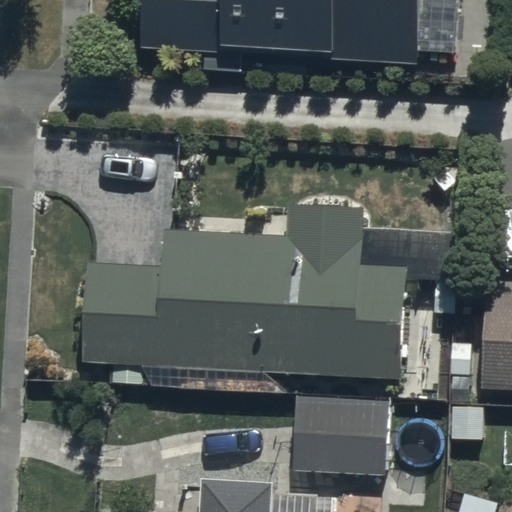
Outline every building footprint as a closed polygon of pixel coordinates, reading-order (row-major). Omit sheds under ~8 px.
[(240,64),(241,45),(417,53),(419,0),(144,0),(142,39),(203,42),(202,62),(240,64)] [(85,350),(204,358),(202,381),(241,383),(242,360),(402,370),(410,255),(362,252),(365,196),(287,191),(285,224),(162,216),(159,255),(88,250),(82,350),(85,350)] [(511,282),(484,281),(479,375),(511,377),(511,282)] [(392,387),(293,385),(292,465),(390,467),(392,387)] [(75,499),(74,511),(334,511),(336,486),(273,482),(274,470),(202,465),(199,507),(75,499)] [(511,511),(511,489),(504,487),(496,511),(511,511)]
